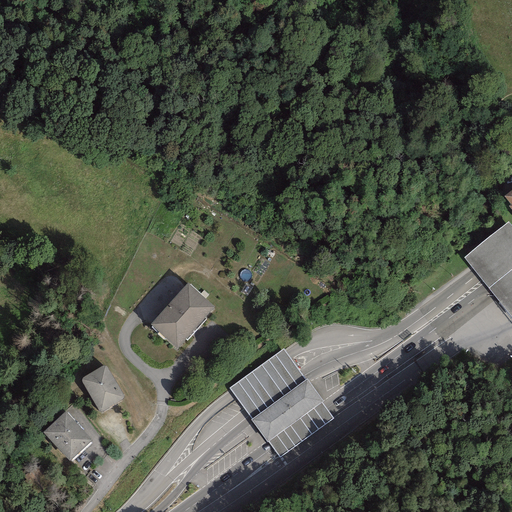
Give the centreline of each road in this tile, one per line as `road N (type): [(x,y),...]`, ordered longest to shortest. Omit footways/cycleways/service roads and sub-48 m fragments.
road 1 (track): [(511,86),(446,115),(313,70),(143,59),(53,40),(0,0)]
road 2 (secondary): [(392,347),(297,377),(136,511)]
road 3 (secondary): [(146,511),(392,347)]
road 4 (residential): [(84,511),(159,429),(165,385)]
road 5 (secondary): [(392,347),(511,256)]
